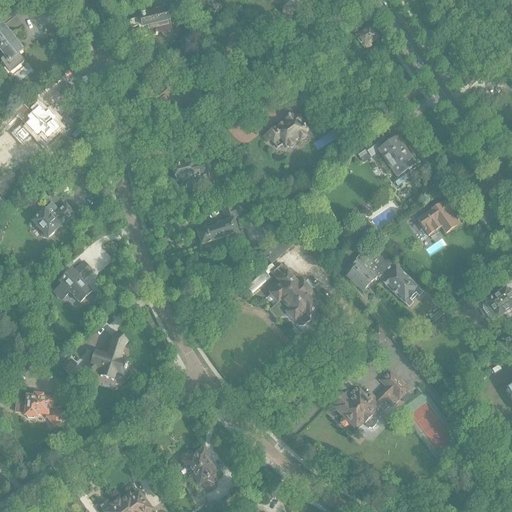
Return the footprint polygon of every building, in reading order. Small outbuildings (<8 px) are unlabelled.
[(185,8),(183,0),(169,0),(172,11),(185,8)] [(283,0),(284,0),(281,15),(284,15),(283,21),(289,22),(290,16),(291,16),(292,13),(296,13),(298,2),(299,0),(283,0)] [(156,37),(155,35),(162,33),(163,35),(164,36),(165,38),(167,39),(168,39),(169,38),(170,37),(171,36),(172,35),(172,33),(170,24),(166,9),(157,12),(157,14),(147,16),(146,14),(140,16),(141,18),(137,19),(137,21),(133,22),(132,22),(130,23),(130,25),(130,26),(131,28),(132,29),(134,29),(135,29),(141,28),(142,32),(139,32),(138,33),(137,34),(137,35),(137,37),(137,38),(138,39),(140,40),(141,40),(144,39),(156,37)] [(4,26),(0,29),(0,50),(5,57),(2,59),(2,60),(2,61),(2,63),(11,74),(23,64),(24,63),(25,62),(24,60),(23,59),(19,55),(24,51),(4,26)] [(369,43),(377,38),(376,36),(376,34),(373,29),(371,29),(370,27),(357,36),(366,49),(370,46),(369,43)] [(342,42),(351,36),(347,30),(338,36),(342,42)] [(171,102),(172,103),(182,114),(183,114),(184,114),(185,114),(191,109),(192,108),(191,105),(190,104),(200,95),(200,94),(200,93),(200,92),(192,82),(190,81),(188,81),(188,82),(183,86),(180,83),(179,82),(178,82),(177,82),(176,83),(153,102),(161,112),(171,102)] [(69,84),(63,90),(76,103),(82,97),(69,84)] [(54,134),(60,129),(54,122),(57,119),(49,111),(46,114),(39,107),(27,118),(30,122),(16,135),(23,142),(33,132),(46,147),(57,136),(54,134)] [(236,111),(222,121),(229,131),(234,128),(234,129),(244,123),(243,121),(248,118),(242,109),(237,112),(236,111)] [(269,134),(263,138),(267,144),(271,141),(273,145),(276,149),(280,147),(283,145),(286,149),(287,148),(288,149),(290,150),(292,150),(293,149),(294,148),(294,147),(294,145),(293,144),(299,140),(301,141),(301,142),(303,142),(305,141),(306,140),(306,138),(306,137),(305,136),(307,135),(306,134),(307,133),(307,130),(304,126),(302,126),(301,126),(299,124),(300,123),(301,121),(299,118),(297,118),(296,119),(294,117),(293,118),(292,117),(285,121),(287,124),(283,127),(281,124),(278,127),(279,129),(275,132),(274,130),(273,131),(272,130),(270,130),(268,131),(268,134),(269,134)] [(203,130),(194,137),(197,140),(206,133),(203,130)] [(383,149),(382,147),(391,140),(385,131),(375,138),(376,139),(364,147),(365,148),(357,153),(361,159),(369,153),(372,158),(379,153),(383,159),(379,163),(386,174),(391,171),(396,178),(394,180),(394,181),(394,182),(394,183),(396,185),(397,186),(399,186),(400,186),(402,185),(412,178),(409,174),(416,169),(396,140),(383,149)] [(191,160),(172,164),(174,169),(173,169),(175,179),(176,178),(177,183),(187,181),(187,180),(203,177),(205,187),(215,185),(209,160),(192,164),(191,160)] [(17,177),(6,188),(7,189),(1,195),(6,201),(24,184),(17,177)] [(413,212),(424,205),(418,196),(409,202),(410,204),(408,205),(413,212)] [(447,236),(461,226),(455,217),(453,218),(450,213),(452,212),(445,202),(417,222),(429,238),(442,229),(447,236)] [(39,215),(32,223),(42,234),(42,236),(44,239),(46,239),(46,238),(48,240),(65,225),(64,224),(66,223),(76,214),(67,204),(60,210),(53,203),(46,211),(43,208),(37,213),(39,215)] [(206,228),(196,231),(201,246),(229,238),(231,245),(244,240),(242,232),(241,232),(239,233),(235,219),(237,219),(237,218),(242,216),(238,205),(222,210),(226,222),(217,225),(217,226),(207,230),(206,228)] [(285,236),(264,255),(272,265),(294,246),(285,236)] [(382,283),(396,267),(389,261),(389,260),(380,251),(371,260),(365,255),(363,257),(360,258),(357,261),(357,264),(352,269),(354,271),(348,278),(363,292),(377,277),(382,281),(381,282),(382,283)] [(62,285),(54,293),(62,301),(70,294),(80,304),(93,292),(83,281),(93,272),(84,263),(74,272),(72,271),(60,283),(62,285)] [(272,264),(264,271),(268,275),(271,273),(277,281),(268,289),(271,294),(270,295),(277,303),(281,300),(289,310),(286,313),(294,321),(299,327),(304,327),(310,322),(308,316),(309,315),(312,315),(316,312),(316,308),(321,304),(310,291),(313,289),(307,282),(304,285),(299,279),(295,282),(280,265),(275,268),(272,264)] [(396,267),(382,283),(405,304),(419,289),(396,267)] [(474,292),(481,303),(492,296),(485,286),(476,293),(475,292),(474,292)] [(511,309),(511,298),(506,289),(486,303),(498,320),(511,309)] [(471,310),(481,303),(474,292),(463,299),(471,310)] [(379,347),(390,336),(379,326),(369,337),(379,347)] [(91,362),(84,369),(89,374),(97,367),(105,370),(103,376),(112,379),(114,373),(122,376),(126,363),(119,360),(124,346),(127,344),(119,334),(113,339),(112,342),(107,356),(100,354),(98,362),(92,360),(91,362)] [(8,352),(2,363),(18,371),(24,360),(8,352)] [(69,358),(61,365),(64,368),(62,369),(74,381),(76,383),(83,377),(81,375),(83,372),(77,366),(69,358)] [(413,398),(408,394),(410,391),(389,372),(380,382),(385,387),(374,399),(368,393),(364,397),(355,388),(350,393),(339,382),(332,389),(341,398),(334,405),(336,407),(335,408),(344,417),(341,421),(346,427),(350,423),(357,430),(364,423),(366,425),(369,425),(373,422),(372,417),(371,415),(386,400),(393,408),(400,400),(401,401),(401,400),(406,405),(413,398)] [(23,403),(22,413),(26,413),(26,416),(27,416),(27,417),(29,419),(34,419),(36,418),(36,417),(37,417),(37,414),(48,415),(49,417),(47,418),(55,428),(67,418),(60,408),(57,410),(55,408),(57,396),(49,396),(49,399),(43,398),(43,396),(36,395),(35,397),(28,397),(27,403),(23,403)] [(213,469),(210,464),(206,459),(208,458),(203,450),(194,457),(193,456),(184,463),(185,464),(178,470),(182,476),(189,471),(200,485),(202,484),(209,493),(215,488),(211,483),(220,477),(214,469),(213,469)] [(474,484),(471,491),(479,494),(482,486),(474,484)] [(152,511),(138,492),(131,498),(129,495),(120,502),(119,499),(118,500),(127,511),(152,511)] [(127,511),(118,500),(111,505),(110,505),(102,511),(103,511),(127,511)]
